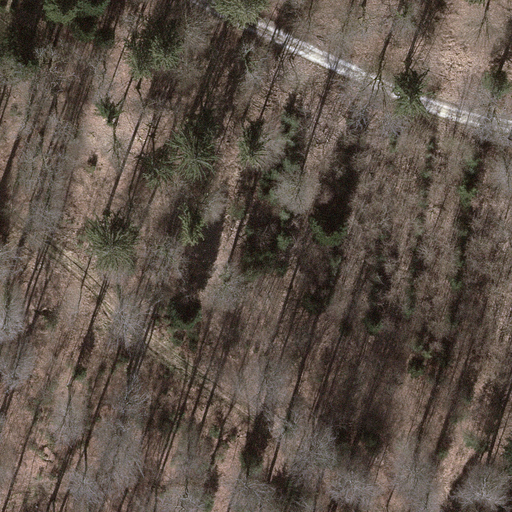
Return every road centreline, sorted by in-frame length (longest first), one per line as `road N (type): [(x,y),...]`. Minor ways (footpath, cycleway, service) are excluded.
road 1 (track): [(201,0),(459,116),(511,123)]
road 2 (track): [(0,207),(149,333)]
